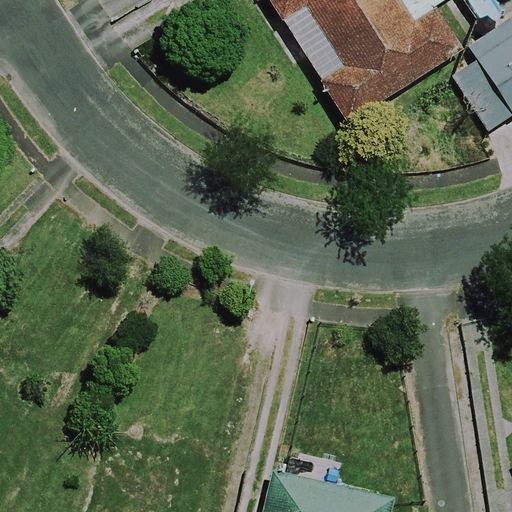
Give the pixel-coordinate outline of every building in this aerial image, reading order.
[(438,0),(262,0),(342,128),(456,57),(425,8),(438,0)] [(511,118),(511,26),(466,56),(474,69),(447,87),(481,139),(511,118)] [(511,191),(511,157),(489,166),(501,196),(511,191)] [(0,431),(17,407),(0,395),(0,431)] [(176,511),(188,461),(104,442),(89,511),(176,511)] [(387,511),(389,506),(270,480),(263,511),(387,511)]
